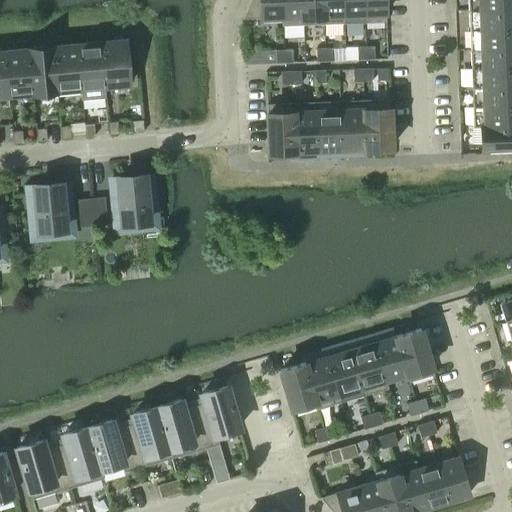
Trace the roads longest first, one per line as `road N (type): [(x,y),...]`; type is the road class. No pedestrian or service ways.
road 1 (residential): [(233,0),(226,13),(233,137),(0,161)]
road 2 (residential): [(424,159),(417,0)]
